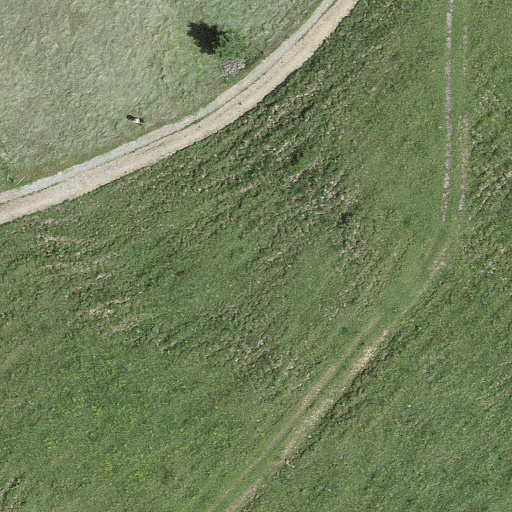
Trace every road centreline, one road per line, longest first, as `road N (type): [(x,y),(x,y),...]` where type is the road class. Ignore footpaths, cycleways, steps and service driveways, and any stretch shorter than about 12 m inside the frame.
road 1 (track): [(463,0),(449,218),(413,307),(218,511)]
road 2 (track): [(335,0),(0,233)]
